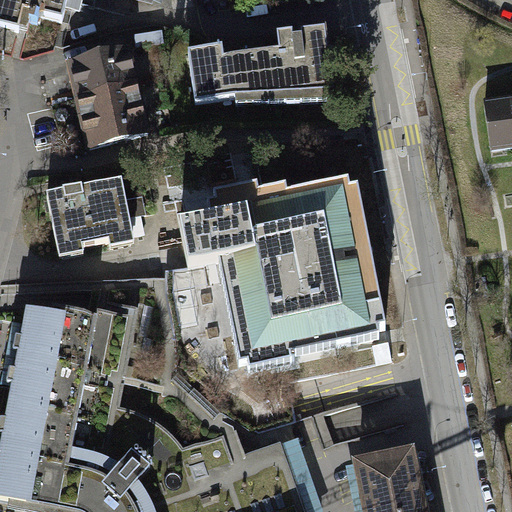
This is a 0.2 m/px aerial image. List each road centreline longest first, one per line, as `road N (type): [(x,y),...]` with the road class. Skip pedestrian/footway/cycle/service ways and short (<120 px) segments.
road 1 (residential): [(370,0),(470,511)]
road 2 (residential): [(0,222),(15,158),(0,88)]
